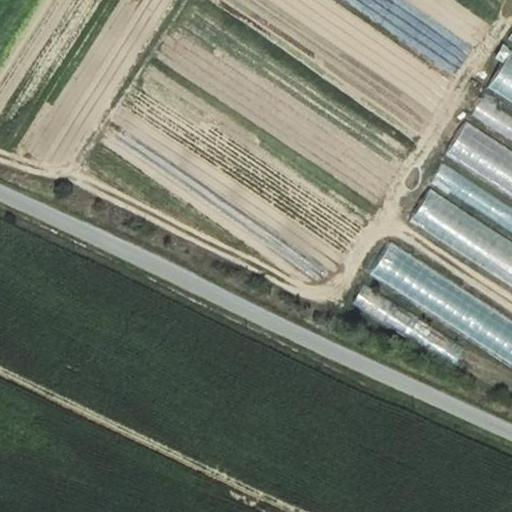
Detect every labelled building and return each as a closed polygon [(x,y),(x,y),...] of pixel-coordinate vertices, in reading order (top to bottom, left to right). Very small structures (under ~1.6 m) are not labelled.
[(511,54),(505,50),(480,88),(511,108),(511,54)] [(511,118),(476,95),(464,113),(511,144),(511,118)] [(511,154),(460,121),(439,154),(511,201),(511,154)] [(511,206),(444,161),(434,176),(511,229),(511,206)] [(511,246),(417,184),(395,216),(511,292),(511,246)] [(511,324),(379,240),(357,274),(511,372),(511,324)]
